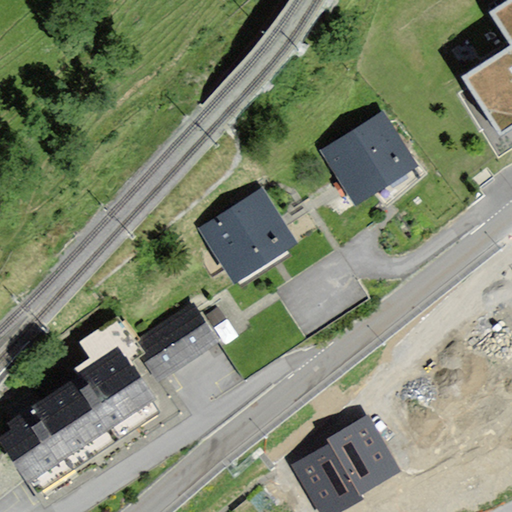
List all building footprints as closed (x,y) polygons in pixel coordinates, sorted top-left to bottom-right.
[(511,0),(506,0),(491,10),(511,42),(511,43),(462,75),(499,134),(511,125),(511,0)] [(417,162),(384,112),(323,152),(344,184),(356,202),(417,162)] [(296,242),(263,190),(226,213),(213,221),(201,229),(234,281),(296,242)] [(2,440),(42,500),(89,470),(182,409),(160,376),(215,340),(191,304),(170,318),(149,332),(136,341),(123,321),(87,345),(100,365),(12,422),(17,429),(2,440)] [(398,471),(368,414),(325,436),(329,443),(291,464),(316,511),(346,511),(364,503),(358,492),(398,471)]
